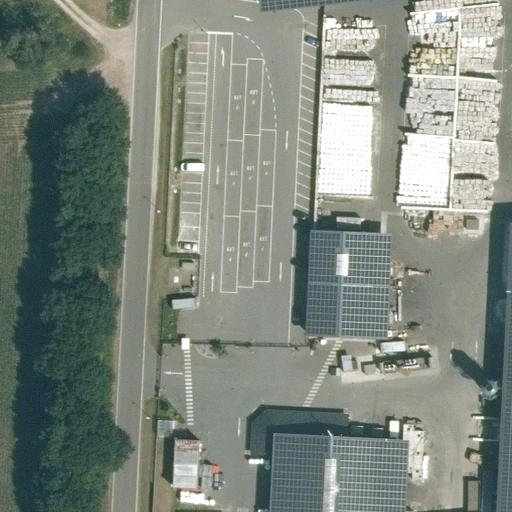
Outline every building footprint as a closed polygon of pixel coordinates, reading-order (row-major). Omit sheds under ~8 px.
[(499,81),(501,11),(411,8),(410,40),(431,40),(430,63),(407,62),(405,135),(443,136),(443,131),(452,131),(453,104),(459,104),(460,79),(499,81)] [(375,19),(333,18),(332,34),(374,35),(375,19)] [(323,195),(371,191),(369,173),(356,174),(357,180),(338,181),(337,171),(321,172),(323,195)] [(511,218),(511,219),(498,511),(501,511),(506,499),(511,498),(511,218)] [(310,229),(308,335),(390,336),(392,230),(310,229)] [(405,511),(409,437),(277,429),(272,511),(405,511)] [(175,438),(175,486),(200,486),(200,438),(175,438)]
